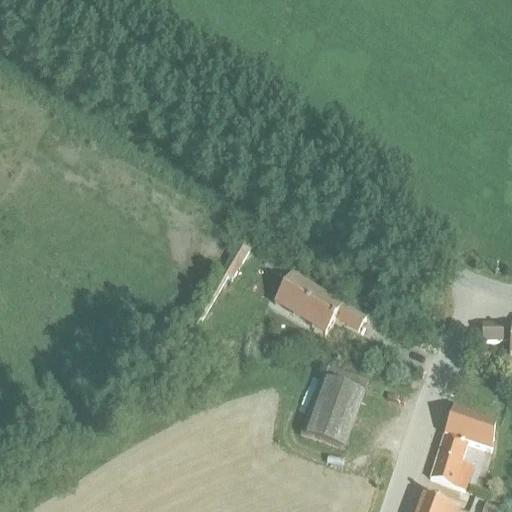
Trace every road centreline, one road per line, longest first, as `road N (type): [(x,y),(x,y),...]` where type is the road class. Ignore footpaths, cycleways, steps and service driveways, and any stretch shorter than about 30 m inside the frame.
road 1 (unclassified): [(20,0),(288,177),(476,284)]
road 2 (residential): [(476,284),(391,511)]
